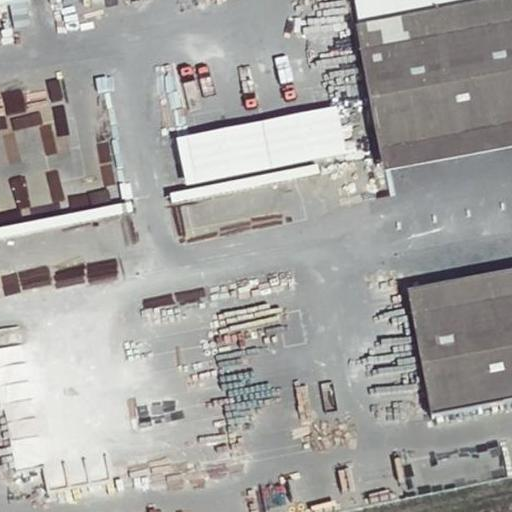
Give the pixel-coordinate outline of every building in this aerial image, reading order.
[(0,0),(0,8),(52,0),(0,0)] [(356,26),(472,1),(471,0),(367,0),(355,2),(356,26)] [(511,130),(511,24),(485,29),(472,1),(356,26),(381,156),(511,130)] [(337,110),(165,139),(174,189),(264,173),(265,183),(306,176),(304,162),(345,155),(337,110)] [(511,298),(511,274),(408,294),(412,317),(511,298)] [(511,298),(412,317),(432,418),(511,402),(511,298)]
